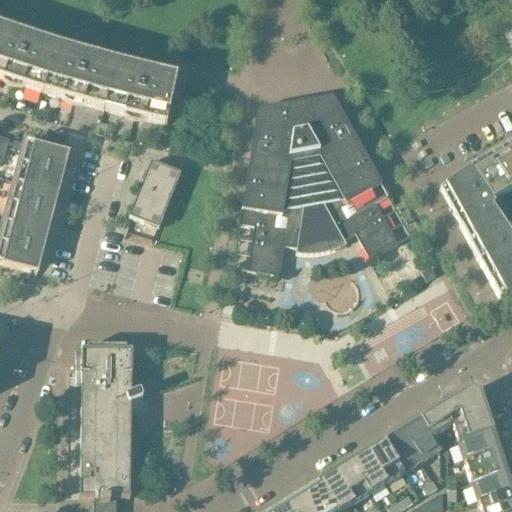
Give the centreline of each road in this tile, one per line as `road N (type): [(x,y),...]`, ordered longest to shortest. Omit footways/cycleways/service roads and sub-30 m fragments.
road 1 (residential): [(490,347),(226,511)]
road 2 (residential): [(67,318),(114,154)]
road 3 (residential): [(10,441),(55,317)]
